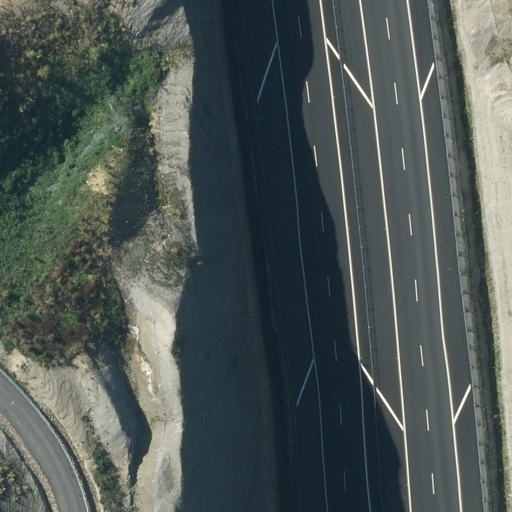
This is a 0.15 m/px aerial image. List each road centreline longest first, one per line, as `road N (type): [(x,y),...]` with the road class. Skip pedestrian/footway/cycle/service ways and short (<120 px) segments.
road 1 (motorway): [(388,0),(436,417),(439,511)]
road 2 (motorway): [(352,511),(349,405),(303,0)]
road 3 (track): [(0,383),(34,415),(80,491),(82,511)]
